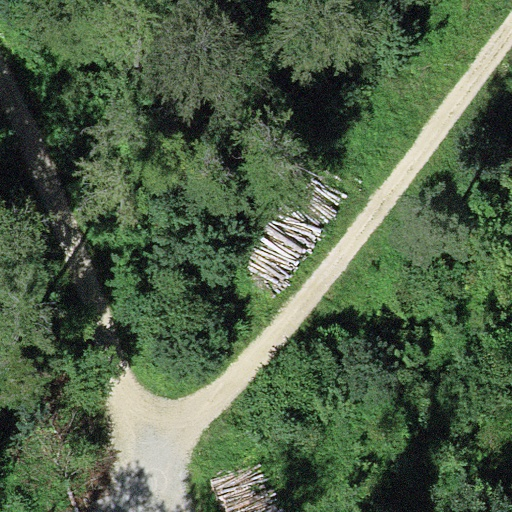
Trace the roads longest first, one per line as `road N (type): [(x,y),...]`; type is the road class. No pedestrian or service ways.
road 1 (track): [(103,511),(412,202),(511,68)]
road 2 (track): [(182,511),(0,110)]
